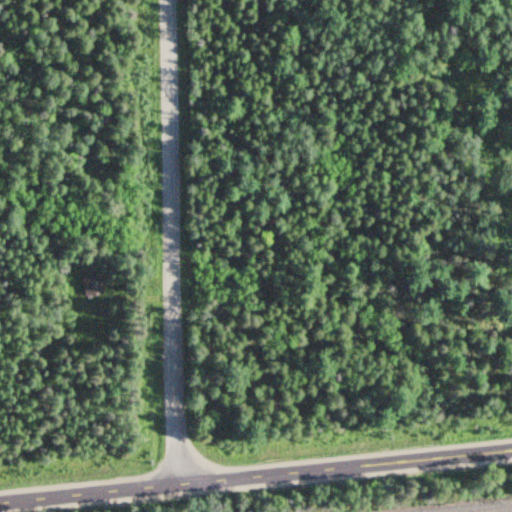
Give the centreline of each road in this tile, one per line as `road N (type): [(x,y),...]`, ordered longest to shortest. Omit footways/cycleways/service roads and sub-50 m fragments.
road 1 (secondary): [(511,451),(0,503)]
road 2 (residential): [(178,486),(169,0)]
